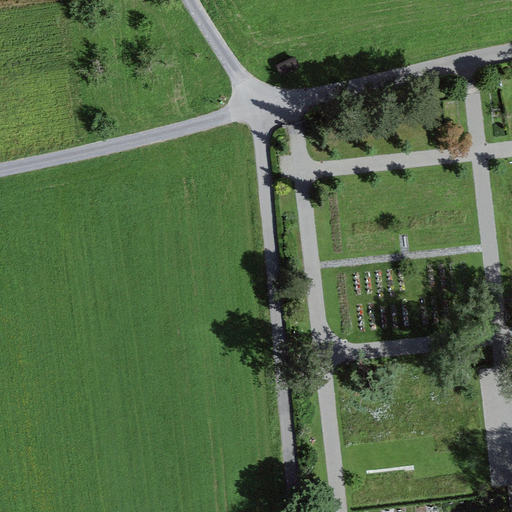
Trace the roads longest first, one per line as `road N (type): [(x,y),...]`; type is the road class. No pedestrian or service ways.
road 1 (residential): [(257,113),(294,511)]
road 2 (track): [(0,167),(257,113),(187,0)]
road 3 (unclassified): [(257,113),(511,52)]
